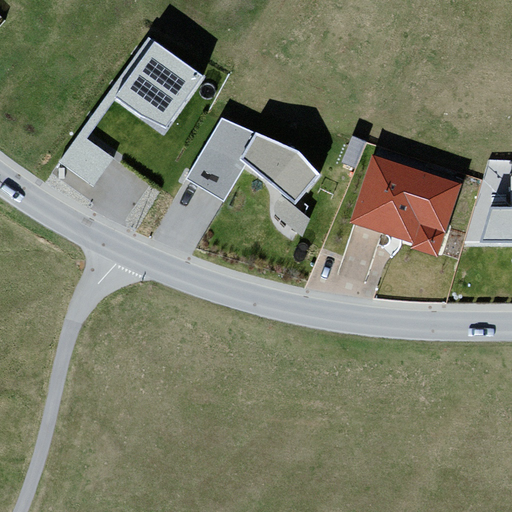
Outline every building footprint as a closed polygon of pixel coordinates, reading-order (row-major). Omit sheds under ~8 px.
[(117,102),(166,136),(205,80),(157,46),(117,102)] [(257,134),(222,121),(185,182),(223,205),(246,169),(240,164),(256,138),(257,134)] [(83,130),(60,160),(94,186),(117,157),(83,130)] [(295,209),(320,179),(299,157),(256,138),(240,164),(246,169),(280,197),(295,209)] [(461,187),(372,158),(350,227),(414,247),(420,227),(445,236),(461,187)] [(295,209),(280,197),(273,209),(274,214),(276,219),(302,240),(310,222),(295,209)] [(489,213),(479,248),(511,248),(511,212),(510,213),(489,213)] [(445,236),(420,227),(414,247),(412,252),(438,261),(445,236)]
